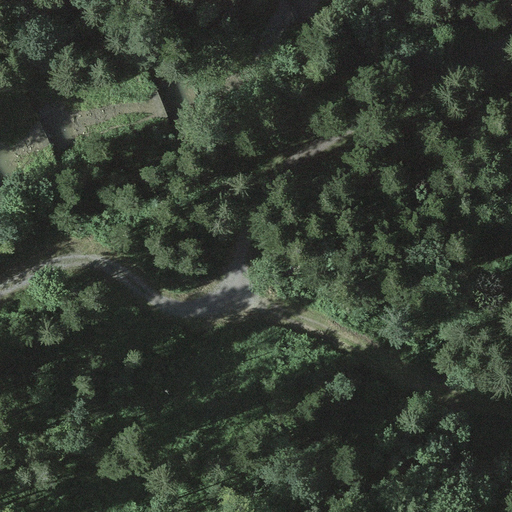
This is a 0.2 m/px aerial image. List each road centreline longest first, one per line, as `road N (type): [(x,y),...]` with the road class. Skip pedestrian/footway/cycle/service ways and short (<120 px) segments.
road 1 (track): [(511,42),(290,150),(229,286),(189,306),(146,300),(101,259),(50,257),(0,283)]
road 2 (track): [(229,286),(467,396),(511,404)]
